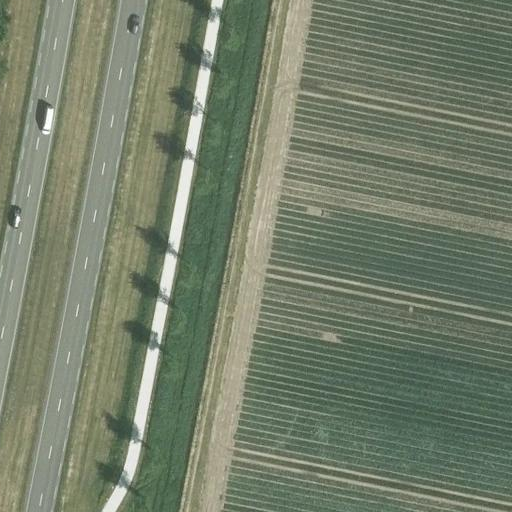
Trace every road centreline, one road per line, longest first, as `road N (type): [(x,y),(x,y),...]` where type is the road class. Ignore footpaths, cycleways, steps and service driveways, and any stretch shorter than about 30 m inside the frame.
road 1 (primary): [(38,511),(137,0)]
road 2 (primary): [(60,0),(0,310)]
